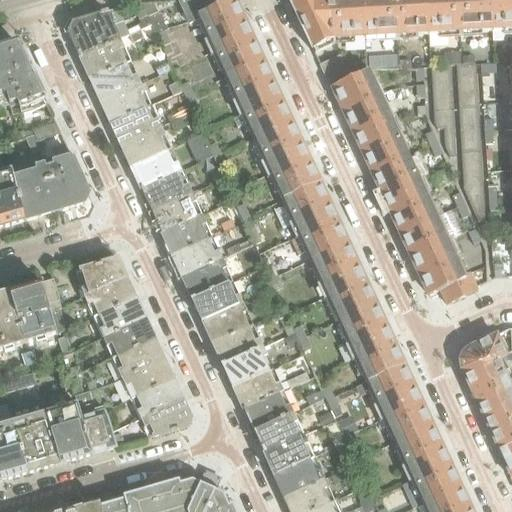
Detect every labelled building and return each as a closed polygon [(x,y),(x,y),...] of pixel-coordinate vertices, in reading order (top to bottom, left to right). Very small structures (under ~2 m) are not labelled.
[(198,22),(196,19),(226,5),(224,0),(223,0),(210,0),(180,2),(178,4),(189,27),(198,22)] [(365,42),(363,0),(298,0),(293,2),(294,4),(293,8),(298,19),(297,19),(313,53),(334,43),(365,42)] [(363,0),(365,42),(429,38),(427,0),(363,0)] [(493,34),(491,0),(427,0),(429,38),(493,34)] [(511,0),(491,0),(493,34),(511,33),(511,0)] [(226,35),(245,26),(233,1),(226,5),(196,19),(198,22),(207,41),(204,43),(210,55),(233,45),(231,41),(229,42),(226,35)] [(72,24),(67,33),(80,60),(121,41),(129,37),(141,32),(152,27),(148,18),(143,8),(136,12),(135,13),(140,24),(138,27),(128,32),(124,23),(123,10),(115,12),(72,24)] [(159,13),(148,18),(152,27),(157,37),(165,33),(168,32),(168,31),(159,13)] [(225,80),(262,63),(257,52),(245,26),(226,35),(229,42),(231,41),(233,45),(210,55),(211,58),(214,57),(225,80)] [(141,32),(129,37),(133,45),(144,40),(141,32)] [(165,33),(157,37),(163,49),(171,45),(165,33)] [(121,41),(80,60),(84,70),(84,73),(87,79),(90,81),(91,83),(131,64),(121,41)] [(12,117),(21,114),(19,109),(43,99),(20,49),(18,47),(17,47),(14,47),(7,49),(3,50),(0,51),(0,97),(6,95),(10,107),(12,117)] [(461,66),(460,54),(443,55),(444,67),(461,66)] [(333,90),(351,80),(340,57),(320,67),(331,91),(333,90)] [(397,69),(397,58),(382,59),(383,70),(397,69)] [(474,65),(474,58),(462,58),(462,66),(474,65)] [(131,64),(91,83),(91,84),(91,88),(93,93),(96,96),(101,105),(141,86),(151,81),(141,59),(131,64)] [(411,71),(411,61),(398,62),(399,71),(411,71)] [(254,96),(273,87),(262,63),(225,80),(235,103),(233,104),(239,117),(262,107),(259,101),(257,102),(254,96)] [(171,72),(168,65),(156,71),(159,78),(171,72)] [(497,75),(497,65),(480,67),(481,79),(489,79),(489,76),(497,75)] [(476,66),(456,67),(456,74),(476,73),(476,66)] [(450,68),(431,69),(432,76),(451,75),(450,68)] [(424,83),(423,70),(415,71),(416,84),(424,83)] [(333,90),(344,115),(382,97),(369,72),(351,80),(333,90)] [(476,73),(456,74),(457,82),(476,81),(476,73)] [(451,75),(432,76),(432,84),(451,82),(451,75)] [(476,81),(457,82),(457,89),(477,88),(476,81)] [(451,82),(432,84),(432,91),(452,90),(451,82)] [(181,93),(177,84),(168,88),(173,97),(181,93)] [(188,84),(180,87),(185,99),(193,95),(188,84)] [(141,86),(101,105),(105,114),(105,117),(107,123),(110,125),(111,128),(151,108),(141,86)] [(253,141),(290,124),(285,113),(273,87),(254,96),(257,102),(259,101),(262,107),(239,117),(234,120),(238,129),(245,125),(253,141)] [(425,100),(424,87),(416,87),(417,100),(425,100)] [(477,88),(457,89),(458,96),(477,95),(477,88)] [(452,90),(432,91),(433,98),(452,97),(452,90)] [(193,95),(185,99),(189,107),(191,110),(199,107),(194,96),(193,95)] [(477,95),(458,96),(458,104),(478,103),(477,95)] [(374,128),(393,119),(382,97),(344,115),(362,152),(383,142),(380,135),(377,136),(374,128)] [(452,97),(433,98),(433,105),(452,104),(452,97)] [(478,103),(458,104),(459,111),(478,110),(478,103)] [(452,104),(433,105),(434,113),(453,111),(452,104)] [(179,114),(167,119),(170,125),(182,120),(193,115),(191,110),(189,107),(178,112),(179,114)] [(161,130),(151,108),(111,128),(111,132),(114,137),(117,139),(121,149),(161,130)] [(478,110),(459,111),(459,118),(479,117),(478,110)] [(453,111),(434,113),(434,125),(437,131),(444,131),(454,130),(453,111)] [(479,117),(459,118),(460,126),(479,125),(479,117)] [(372,175),(411,158),(400,135),(403,133),(395,118),(393,119),(374,128),(377,136),(380,135),(383,142),(362,152),(372,175)] [(182,120),(170,125),(170,126),(173,131),(185,126),(182,120)] [(484,134),(493,133),(493,121),(483,121),(484,134)] [(261,165),(267,177),(290,167),(287,161),(285,162),(283,156),(301,148),(290,124),(253,141),(263,164),(261,165)] [(34,138),(36,143),(43,141),(61,136),(55,125),(32,132),(34,138)] [(479,125),(460,126),(460,133),(479,132),(479,125)] [(171,151),(161,130),(121,149),(125,157),(125,161),(127,167),(130,169),(131,170),(171,151)] [(454,130),(444,131),(445,149),(450,160),(456,159),(454,130)] [(34,138),(32,132),(25,134),(24,134),(26,140),(34,138)] [(479,132),(460,133),(460,140),(480,139),(479,132)] [(430,148),(437,145),(432,133),(425,136),(430,148)] [(493,133),(484,134),(485,146),(493,146),(493,133)] [(202,136),(187,143),(198,165),(212,158),(208,148),(202,136)] [(36,143),(34,138),(26,140),(25,140),(32,155),(39,152),(36,143)] [(480,139),(460,140),(461,148),(480,147),(480,139)] [(36,143),(39,152),(46,149),(43,141),(36,143)] [(213,160),(221,156),(215,145),(208,148),(212,158),(213,160)] [(442,156),(437,145),(430,148),(435,159),(442,156)] [(480,147),(461,148),(461,155),(481,154),(480,147)] [(281,202),(319,185),(313,174),(301,148),(283,156),(285,162),(287,161),(290,167),(267,177),(268,180),(270,179),(274,185),(281,202)] [(182,174),(171,151),(131,170),(132,172),(132,176),(134,181),(137,183),(142,193),(182,174)] [(481,154),(461,155),(462,162),(481,161),(481,154)] [(221,156),(213,160),(218,171),(226,167),(221,157),(221,156)] [(11,172),(26,224),(84,207),(88,197),(83,186),(84,186),(71,158),(52,163),(53,167),(46,169),(45,166),(35,169),(36,172),(14,179),(12,171),(11,172)] [(372,175),(390,213),(411,203),(408,196),(406,198),(403,190),(424,181),(423,179),(421,181),(411,158),(372,175)] [(481,161),(462,162),(462,169),(482,168),(481,161)] [(482,168),(462,169),(463,177),(482,175),(482,168)] [(0,231),(26,224),(11,172),(0,174),(0,231)] [(192,196),(182,174),(142,193),(152,215),(192,196)] [(482,175),(463,177),(463,184),(482,183),(482,175)] [(401,236),(438,219),(428,196),(431,195),(424,181),(403,190),(406,198),(408,196),(411,203),(390,213),(401,236)] [(482,183),(463,184),(463,191),(483,190),(482,183)] [(311,217),(329,208),(319,185),(281,202),(284,209),(274,213),(282,230),(289,226),(296,240),(319,229),(316,223),(314,224),(311,217)] [(488,200),(497,200),(496,187),(488,187),(488,200)] [(483,190),(463,191),(478,224),(485,223),(483,190)] [(457,210),(465,206),(460,195),(452,198),(457,210)] [(202,218),(192,196),(152,215),(162,237),(202,218)] [(497,212),(497,200),(488,200),(489,212),(497,212)] [(242,221),(250,217),(245,206),(237,210),(242,221)] [(470,218),(465,206),(457,210),(462,221),(470,218)] [(309,263),(346,245),(341,234),(329,208),(311,217),(314,224),(316,223),(319,229),(296,240),(296,241),(298,240),(309,263)] [(250,217),(242,221),(247,232),(246,232),(254,247),(259,257),(266,254),(255,229),(250,217)] [(213,240),(202,218),(162,237),(166,246),(166,250),(168,255),(171,257),(172,259),(213,240)] [(401,236),(418,275),(440,264),(437,258),(434,259),(431,252),(453,242),(452,240),(449,241),(438,219),(401,236)] [(230,222),(220,226),(224,234),(234,230),(230,222)] [(481,243),(476,231),(468,235),(474,247),(481,243)] [(223,262),(213,240),(172,259),(173,260),(173,264),(175,269),(178,271),(182,281),(223,262)] [(500,253),(499,240),(491,241),(491,254),(500,253)] [(429,298),(440,293),(467,280),(466,277),(456,257),(459,255),(453,242),(431,252),(434,259),(437,258),(440,264),(418,275),(429,298)] [(317,287),(323,301),(347,290),(343,282),(341,283),(338,277),(357,268),(346,245),(309,263),(319,286),(317,287)] [(241,252),(238,246),(226,252),(229,258),(241,252)] [(234,286),(223,262),(182,281),(186,290),(186,294),(189,299),(192,301),(193,304),(193,305),(234,286)] [(81,291),(84,299),(111,287),(125,280),(118,263),(77,275),(81,291)] [(503,265),(493,266),(494,280),(504,279),(503,265)] [(270,281),(278,278),(273,267),(265,270),(270,281)] [(337,325),(375,307),(370,295),(357,268),(338,277),(341,283),(343,282),(347,290),(323,301),(324,303),(327,301),(337,325)] [(467,280),(440,293),(447,307),(478,293),(476,290),(477,289),(471,277),(470,275),(466,277),(467,280)] [(278,278),(270,281),(271,283),(274,290),(275,293),(283,290),(278,278)] [(88,308),(94,320),(135,301),(135,300),(135,296),(132,291),(129,288),(125,280),(111,287),(84,299),(88,308)] [(42,285),(57,336),(66,332),(60,311),(62,310),(59,302),(60,302),(54,282),(42,285)] [(262,295),(274,290),(271,283),(259,288),(262,295)] [(0,352),(57,336),(42,285),(0,297),(0,352)] [(243,306),(234,286),(193,305),(193,308),(196,313),(199,316),(203,324),(243,306)] [(94,320),(103,340),(144,321),(141,314),(141,310),(139,305),(136,303),(135,301),(94,320)] [(254,329),(243,306),(203,324),(207,334),(207,337),(209,343),(212,345),(214,348),(254,329)] [(345,348),(352,362),(375,350),(372,345),(370,346),(367,339),(386,330),(375,307),(337,325),(347,347),(345,348)] [(294,335),(293,331),(286,318),(284,312),(277,316),(287,338),(294,335)] [(113,361),(154,342),(153,340),(153,337),(151,331),(148,329),(144,321),(103,340),(113,361)] [(298,343),(307,339),(301,327),(293,331),(294,335),(298,343)] [(264,351),(254,329),(214,348),(214,352),(216,357),(219,360),(224,369),(264,351)] [(355,362),(365,385),(403,368),(398,356),(386,330),(367,339),(370,346),(372,345),(375,350),(352,362),(352,363),(355,362)] [(299,347),(294,336),(285,340),(290,351),(299,347)] [(464,379),(499,362),(508,358),(497,337),(469,350),(462,356),(459,363),(461,372),(464,379)] [(71,353),(66,338),(58,341),(62,356),(71,353)] [(320,365),(307,339),(298,343),(311,369),(320,365)] [(113,361),(122,381),(163,362),(161,358),(160,355),(160,351),(158,346),(155,343),(154,342),(113,361)] [(273,371),(264,351),(224,369),(227,377),(227,381),(230,387),(233,389),(233,390),(273,371)] [(27,354),(30,367),(37,365),(33,352),(27,354)] [(24,368),(30,367),(27,354),(21,356),(24,368)] [(131,401),(173,382),(172,381),(172,377),(170,372),(167,370),(163,362),(122,381),(131,401)] [(464,379),(498,453),(511,446),(511,374),(510,370),(504,373),(499,362),(464,379)] [(395,400),(414,391),(403,368),(365,385),(376,408),(373,409),(380,423),(404,412),(400,405),(398,407),(395,400)] [(284,394),(273,371),(233,390),(234,392),(234,396),(236,401),(239,403),(244,413),(284,394)] [(33,374),(1,383),(5,395),(36,385),(34,377),(33,374)] [(290,391),(309,382),(306,375),(287,383),(290,391)] [(83,396),(79,380),(70,382),(74,398),(83,396)] [(141,421),(182,402),(180,398),(179,395),(179,391),(177,386),(174,384),(173,382),(131,401),(141,421)] [(327,404),(335,400),(329,388),(321,391),(321,392),(325,400),(327,404)] [(431,429),(414,391),(395,400),(398,407),(400,405),(404,412),(380,423),(380,424),(383,423),(393,446),(431,429)] [(103,410),(98,392),(90,394),(95,412),(102,410),(103,410)] [(309,407),(325,400),(321,392),(306,400),(309,407)] [(45,394),(39,396),(43,409),(49,407),(45,394)] [(294,416),(284,394),(244,413),(254,434),(294,416)] [(341,413),(335,400),(327,404),(329,408),(333,417),(341,413)] [(77,405),(92,457),(124,448),(118,431),(113,434),(109,420),(105,412),(104,413),(102,410),(95,412),(93,406),(91,401),(77,405)] [(182,402),(141,421),(150,441),(187,430),(191,421),(182,402)] [(92,457),(77,405),(13,424),(28,476),(92,457)] [(335,425),(330,414),(318,420),(323,430),(332,426),(335,425)] [(304,438),(294,416),(254,434),(264,457),(304,438)] [(0,484),(28,476),(13,424),(0,427),(0,484)] [(423,460),(442,451),(431,429),(393,446),(404,468),(401,470),(408,485),(432,473),(428,466),(426,468),(423,460)] [(355,463),(362,459),(357,448),(359,447),(354,435),(345,439),(351,451),(350,452),(353,459),(355,463)] [(314,460),(304,438),(264,457),(268,465),(268,469),(270,475),(273,477),(274,478),(314,460)] [(511,481),(511,446),(498,453),(511,481)] [(460,489),(442,451),(423,460),(426,468),(428,466),(432,473),(408,485),(409,485),(411,484),(421,507),(460,489)] [(356,467),(355,463),(353,459),(338,466),(341,474),(343,473),(356,467)] [(368,471),(362,459),(355,463),(356,467),(360,475),(368,471)] [(325,482),(314,460),(274,478),(275,480),(275,484),(277,489),(280,491),(284,500),(325,482)] [(346,480),(343,473),(341,474),(330,479),(333,485),(346,480)] [(234,511),(232,506),(228,508),(223,496),(215,493),(220,482),(219,481),(218,481),(218,482),(206,477),(207,476),(206,475),(205,475),(200,486),(192,482),(180,486),(179,483),(179,482),(122,498),(123,501),(101,508),(101,511),(234,511)] [(317,511),(335,504),(325,482),(284,500),(289,511),(317,511)] [(470,511),(460,489),(421,507),(423,511),(470,511)] [(370,498),(366,490),(356,494),(360,503),(370,498)] [(377,511),(387,511),(382,500),(374,504),(377,511)]
